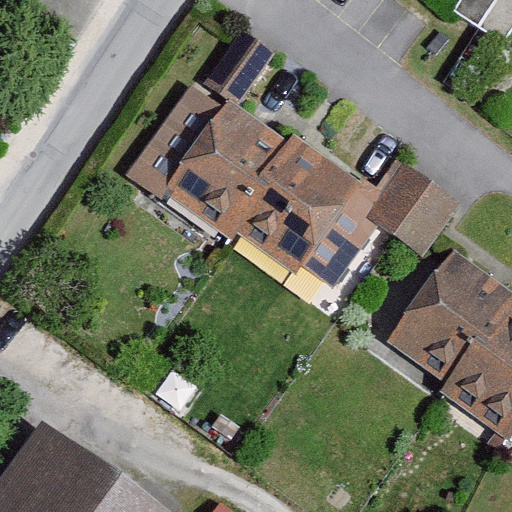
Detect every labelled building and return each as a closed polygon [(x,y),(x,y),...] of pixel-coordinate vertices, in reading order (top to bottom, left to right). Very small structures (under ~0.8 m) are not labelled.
[(511,0),(464,0),(456,13),(480,28),(506,43),(511,33),(511,0)] [(228,230),(288,143),(238,107),(276,53),(243,29),(202,86),(193,83),(124,179),(160,205),(169,193),(226,234),(228,230)] [(294,135),(288,143),(228,230),(296,277),(303,267),(335,290),(378,228),(366,219),(384,193),(366,180),(364,183),(294,135)] [(403,165),(384,193),(366,219),(378,228),(395,239),(423,258),(443,228),(460,203),(430,183),(403,165)] [(508,291),(450,252),(388,344),(445,383),(503,298),(508,291)] [(511,430),(511,303),(503,298),(445,383),(441,393),(510,440),(511,432),(511,430)] [(212,511),(166,511),(42,423),(0,480),(0,511),(239,511),(221,499),(212,511)]
